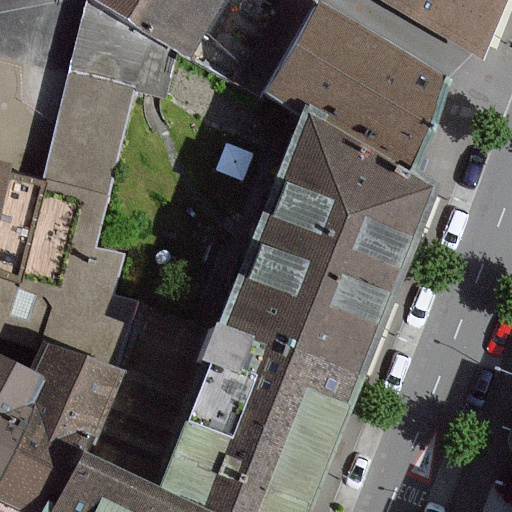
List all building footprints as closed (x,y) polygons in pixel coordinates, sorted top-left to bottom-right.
[(108,0),(190,51),(218,0),(108,0)] [(387,0),(483,55),(504,0),(387,0)] [(10,173),(0,214),(0,360),(42,381),(58,344),(121,369),(133,305),(106,297),(120,257),(89,248),(106,191),(134,90),(166,99),(176,63),(88,13),(77,51),(55,143),(44,183),(10,173)] [(274,93),(311,116),(402,174),(407,161),(439,82),(316,13),(274,93)] [(227,328),(271,343),(357,372),(427,189),(402,174),(311,116),(227,328)] [(12,165),(0,161),(0,214),(10,173),(12,165)] [(306,511),(357,372),(271,343),(227,328),(220,325),(212,344),(143,318),(121,369),(86,451),(58,511),(306,511)] [(0,473),(0,499),(25,511),(58,511),(86,451),(121,369),(58,344),(42,381),(0,473)] [(0,360),(0,473),(42,381),(0,360)]
